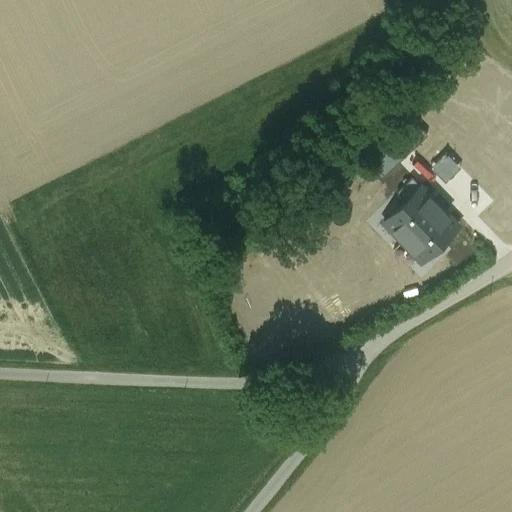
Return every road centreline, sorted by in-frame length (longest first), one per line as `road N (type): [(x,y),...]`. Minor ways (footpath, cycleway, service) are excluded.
road 1 (unclassified): [(382,340),(304,372),(229,384),(0,373)]
road 2 (unclassified): [(382,340),(251,511)]
road 3 (unclassified): [(511,261),(382,340)]
